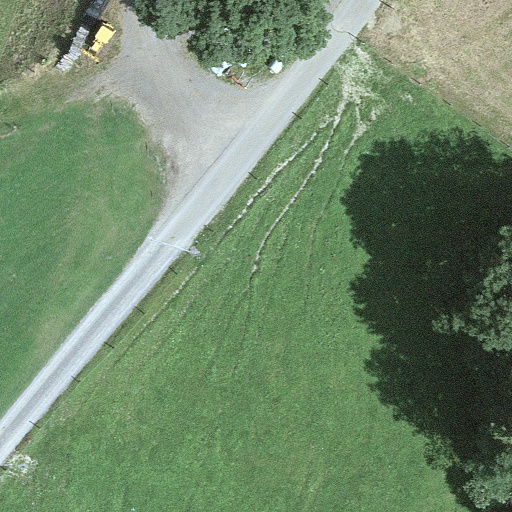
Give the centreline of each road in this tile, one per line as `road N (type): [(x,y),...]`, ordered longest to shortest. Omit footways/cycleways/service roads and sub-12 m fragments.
road 1 (track): [(0,446),(360,0)]
road 2 (track): [(0,110),(123,73),(177,95),(244,148)]
